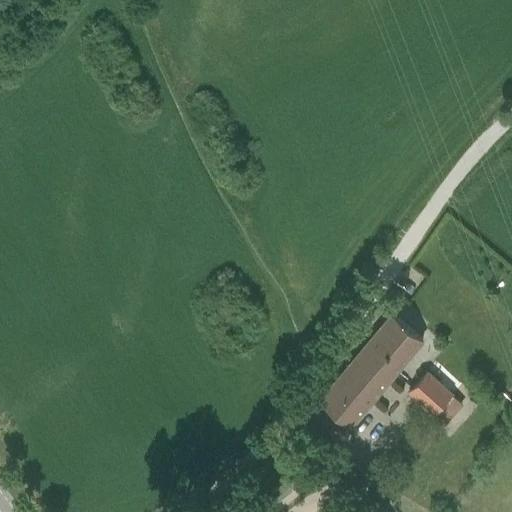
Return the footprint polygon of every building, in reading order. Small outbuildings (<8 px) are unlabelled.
[(391,313),(318,400),(349,426),(422,339),(391,313)] [(426,371),(408,390),(434,413),(451,394),(426,371)] [(328,459),(315,467),(333,493),(345,484),(328,459)] [(237,508),(240,511),(253,511),(289,484),(282,474),(237,508)] [(387,511),(374,493),(357,506),(361,511),(387,511)]
